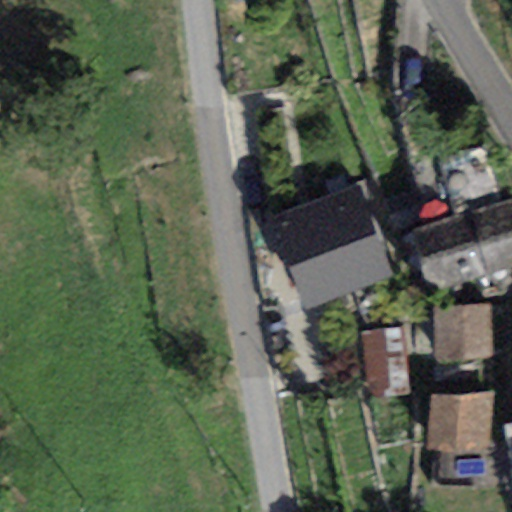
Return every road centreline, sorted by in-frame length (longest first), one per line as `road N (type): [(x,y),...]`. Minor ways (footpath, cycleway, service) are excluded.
road 1 (unclassified): [(269,511),(189,0)]
road 2 (unclassified): [(437,0),(511,122)]
